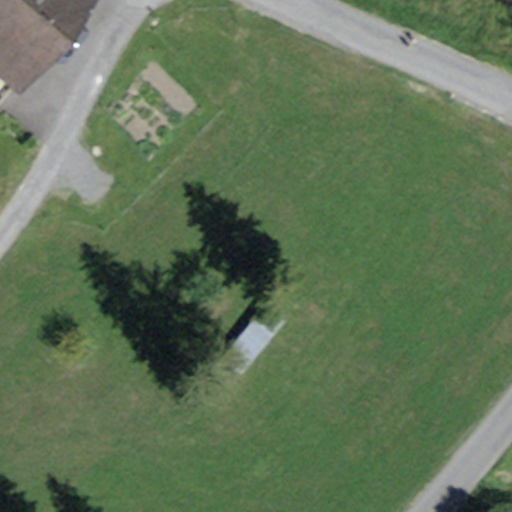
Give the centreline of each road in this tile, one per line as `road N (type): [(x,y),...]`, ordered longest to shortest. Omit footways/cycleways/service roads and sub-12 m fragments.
road 1 (track): [(130,0),(61,157),(0,240)]
road 2 (unclassified): [(276,0),(511,104)]
road 3 (unclassified): [(511,412),(434,511)]
